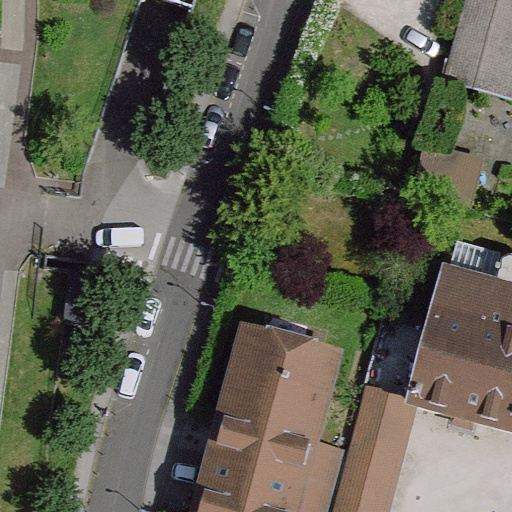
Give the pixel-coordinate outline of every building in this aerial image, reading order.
[(511,0),(473,0),(456,64),(483,71),(478,90),(511,98),(511,0)] [(433,148),(421,195),(469,208),(482,161),(433,148)] [(459,255),(420,410),(511,432),(511,269),(508,269),(510,260),(506,253),(473,245),(459,255)] [(258,345),(213,511),(336,511),(350,462),(350,460),(312,450),(334,365),(258,345)] [(350,462),(379,470),(392,419),(363,412),(350,460),(350,462)]
